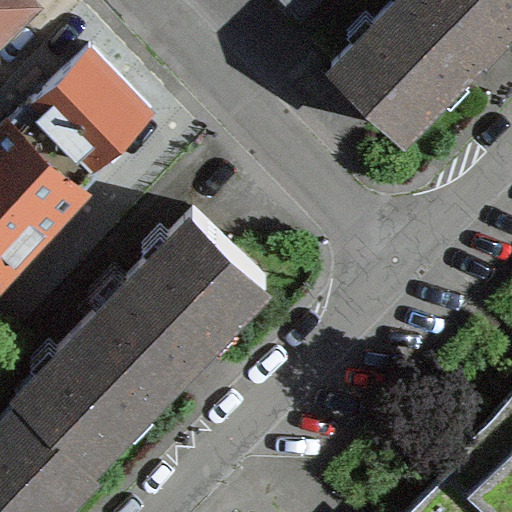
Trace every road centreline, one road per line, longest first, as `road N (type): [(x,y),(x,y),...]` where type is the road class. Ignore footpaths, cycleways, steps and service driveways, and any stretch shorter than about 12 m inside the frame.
road 1 (residential): [(407,249),(150,511)]
road 2 (residential): [(161,0),(407,249)]
road 3 (residential): [(511,142),(407,249)]
